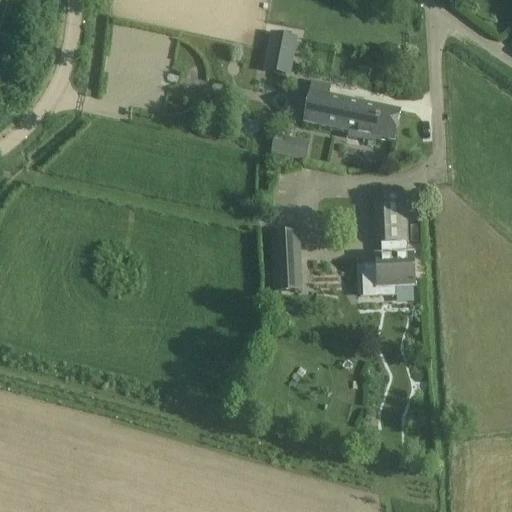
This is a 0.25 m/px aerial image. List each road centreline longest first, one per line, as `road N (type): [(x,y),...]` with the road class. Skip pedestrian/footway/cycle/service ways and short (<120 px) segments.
road 1 (unclassified): [(0,148),(57,86),(75,0)]
road 2 (unknown): [(426,0),(430,162)]
